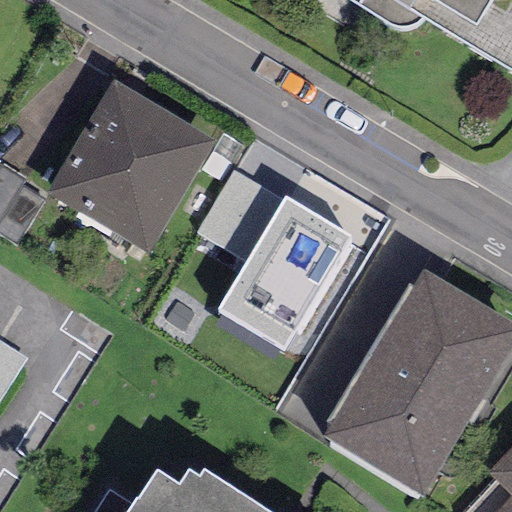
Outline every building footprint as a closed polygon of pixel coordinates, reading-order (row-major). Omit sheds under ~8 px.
[(511,0),(338,0),(389,30),(398,31),(406,30),(414,27),(420,23),(511,80),(511,0)] [(147,263),(215,149),(113,88),(44,202),(147,263)] [(24,183),(0,168),(0,222),(20,189),(24,183)] [(266,185),(214,272),(322,336),(374,249),(266,185)] [(41,202),(20,189),(0,222),(0,237),(14,246),(41,202)] [(322,449),(422,508),(511,357),(511,335),(422,282),(322,449)] [(0,402),(25,364),(0,348),(0,402)] [(511,511),(511,457),(490,483),(494,487),(472,511),(511,511)] [(178,501),(156,486),(139,511),(137,511),(108,493),(95,511),(242,511),(202,486),(198,493),(188,486),(178,501)]
